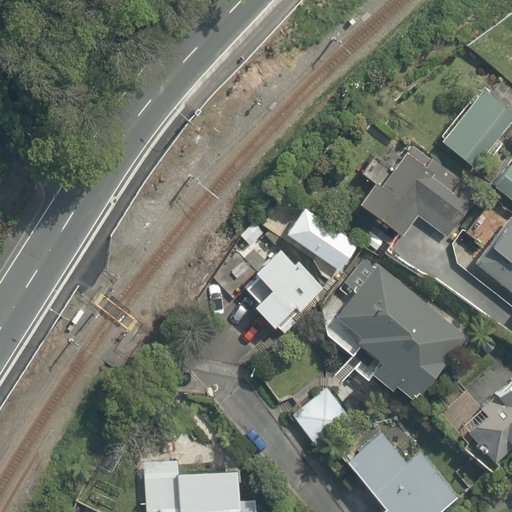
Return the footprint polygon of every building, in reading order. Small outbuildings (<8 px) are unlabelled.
[(434,143),(463,169),(509,118),(481,92),(434,143)] [(396,150),(387,162),(370,150),(350,177),(367,189),(351,211),(393,241),(410,218),(440,239),(467,202),(396,150)] [(511,162),(505,157),(483,186),(511,208),(511,162)] [(296,205),(275,239),(333,276),(354,242),(296,205)] [(511,224),(503,217),(466,262),(511,300),(511,315),(510,317),(511,318),(511,224)] [(265,335),(319,285),(294,258),(285,266),(264,243),(225,280),(247,304),(241,309),(265,335)] [(462,339),(373,267),(328,324),(354,344),(348,351),(361,362),(358,366),(390,391),(396,384),(414,398),(462,339)] [(463,431),(490,465),(511,447),(511,378),(472,411),(478,419),(463,431)] [(283,415),(314,453),(344,429),(313,390),(283,415)] [(357,444),(333,464),(370,509),(366,511),(432,511),(452,495),(413,447),(398,460),(373,430),(357,444)] [(245,498),(244,462),(231,463),(183,465),(182,457),(172,458),(139,459),(140,511),(256,511),(257,508),(250,508),(250,498),(245,498)]
